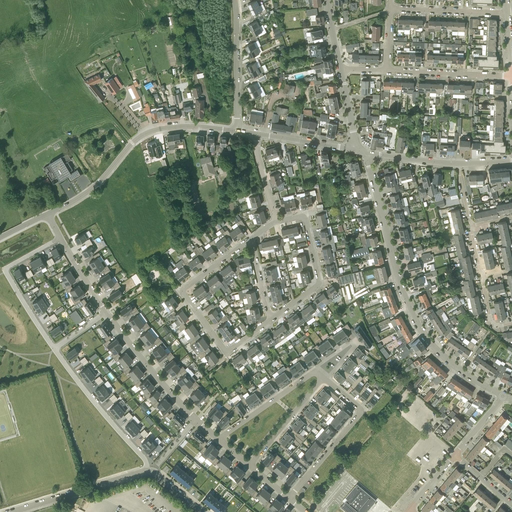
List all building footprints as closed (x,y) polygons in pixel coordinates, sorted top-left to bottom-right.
[(254,0),(255,1),(248,4),(250,9),(259,5),(256,0),(254,0)] [(259,5),(250,9),(253,15),(254,15),(255,18),(258,17),(267,12),(266,10),(262,11),(259,5)] [(310,15),(311,21),(312,25),(317,24),(324,23),(323,15),(318,16),(317,8),(306,10),(307,16),(310,15)] [(256,28),(259,26),(257,20),(248,24),(251,30),(256,28)] [(434,31),(434,21),(428,20),(428,22),(425,22),(425,31),(425,36),(428,36),(428,31),(434,31)] [(458,22),(458,32),(464,32),(464,35),(467,35),(467,29),(464,28),(465,22),(458,22)] [(251,40),(257,37),(259,36),(258,34),(262,32),(265,30),(263,25),(259,26),(256,28),(251,30),(253,36),(250,37),(251,40)] [(324,37),(323,33),(322,33),(321,30),(310,32),(311,36),(307,36),(308,43),(314,42),(313,39),(324,37)] [(379,33),(372,32),(371,39),(364,39),(364,42),(372,42),(372,40),(379,40),(379,33)] [(248,52),(256,48),(254,42),(258,40),(257,37),(251,40),(252,43),(245,46),(248,52)] [(317,56),(321,55),(326,54),(327,53),(327,51),(325,50),(324,46),(321,46),(321,43),(309,45),(310,49),(312,48),(314,56),(317,55),(317,56)] [(249,61),(254,59),(253,56),(259,53),(256,48),(248,52),(250,57),(248,58),(249,61)] [(478,57),(479,57),(478,66),(478,67),(498,68),(498,59),(496,59),(496,55),(495,55),(495,56),(486,55),(481,55),(478,55),(478,57)] [(249,72),(257,68),(255,62),(256,62),(254,59),(249,61),(251,64),(246,66),(249,72)] [(311,69),(315,68),(333,65),(332,64),(333,63),(332,62),(331,59),(323,60),(324,63),(315,66),(311,67),(311,69)] [(333,65),(315,68),(316,71),(322,70),(323,73),(334,71),(333,68),(334,67),(333,66),(333,65)] [(258,77),(263,75),(262,73),(264,71),(262,66),(257,68),(249,72),(251,78),(249,79),(250,81),(258,77)] [(99,75),(85,81),(100,102),(104,99),(93,84),(101,79),(99,75)] [(105,83),(113,93),(119,89),(117,85),(120,83),(116,76),(112,79),(112,78),(105,83)] [(259,81),(260,81),(258,77),(250,81),(251,84),(247,87),(249,92),(258,88),(261,87),(259,81)] [(415,101),(415,98),(415,92),(413,91),(414,82),(407,82),(407,92),(407,94),(412,94),(412,103),(413,103),(413,102),(413,100),(415,101)] [(321,92),(327,91),(328,90),(329,91),(338,90),(337,89),(338,88),(337,87),(337,86),(336,83),(320,86),(321,92)] [(424,93),(424,92),(424,83),(418,83),(418,92),(415,92),(415,98),(418,98),(419,93),(424,93)] [(444,96),(444,94),(445,90),(442,90),(442,84),(436,83),(436,93),(436,96),(444,96)] [(287,93),(293,94),(295,85),(289,84),(287,93)] [(453,95),(453,94),(453,84),(447,84),(447,90),(445,90),(444,94),(453,95)] [(199,86),(190,88),(193,102),(196,101),(195,117),(202,118),(203,111),(204,106),(203,106),(203,100),(199,99),(198,95),(201,94),(199,86)] [(258,88),(249,92),(252,98),(249,99),(251,102),(262,97),(258,88)] [(326,105),(330,105),(337,103),(336,96),(325,98),(326,105)] [(337,103),(330,105),(331,108),(327,109),(328,113),(339,110),(337,103)] [(159,121),(166,120),(170,119),(170,117),(168,108),(167,104),(163,105),(163,106),(156,107),(159,121)] [(192,110),(191,104),(190,104),(184,105),(184,108),(181,109),(183,116),(187,115),(186,111),(192,110)] [(159,121),(156,107),(150,108),(150,106),(143,108),(146,116),(151,114),(152,122),(159,121)] [(168,108),(170,117),(170,119),(180,118),(179,113),(178,113),(178,109),(175,106),(168,108)] [(278,114),(287,115),(288,108),(277,106),(277,110),(274,110),(273,113),(270,129),(282,132),(282,131),(290,133),(290,132),(293,132),(297,118),(288,116),(286,125),(277,124),(278,114)] [(255,123),(257,114),(251,113),(251,110),(248,109),(247,116),(250,116),(249,122),(255,123)] [(370,109),(360,109),(360,115),(366,115),(366,120),(378,121),(379,116),(370,116),(370,109)] [(257,114),(255,123),(261,124),(262,118),(265,119),(266,113),(263,112),(262,115),(257,114)] [(307,132),(309,122),(302,120),(303,114),(301,113),(299,120),(302,120),(300,131),(307,132)] [(328,129),(335,130),(337,124),(329,122),(330,119),(327,118),(321,117),(320,118),(320,120),(326,121),(325,128),(328,129)] [(316,123),(309,122),(307,132),(314,134),(316,123)] [(335,130),(328,129),(326,136),(334,137),(335,130)] [(447,141),(446,153),(453,154),(454,144),(457,144),(457,135),(457,129),(454,129),(454,142),(447,141)] [(370,147),(376,148),(379,132),(373,131),(370,146),(370,147)] [(379,132),(376,148),(382,149),(384,135),(387,136),(387,133),(379,132)] [(437,142),(437,145),(440,145),(439,153),(446,153),(447,141),(441,141),(442,132),(438,132),(438,142),(437,142)] [(179,134),(173,135),(175,148),(178,148),(178,145),(183,144),(183,147),(186,147),(184,139),(183,139),(180,139),(179,134)] [(175,148),(173,135),(167,135),(168,143),(169,149),(175,148)] [(196,135),(196,144),(197,149),(203,149),(204,144),(204,141),(203,141),(203,135),(196,135)] [(207,136),(207,144),(211,145),(210,151),(221,152),(220,145),(215,145),(215,141),(214,141),(214,136),(207,136)] [(220,136),(220,145),(223,157),(227,158),(227,155),(229,155),(229,158),(229,161),(234,160),(230,146),(227,146),(229,152),(224,152),(222,145),(226,146),(226,137),(220,136)] [(398,137),(396,151),(403,152),(405,138),(398,137)] [(485,142),(480,142),(478,139),(472,139),(472,142),(472,149),(480,149),(480,152),(485,151),(485,142)] [(153,140),(142,144),(145,157),(152,155),(152,157),(161,154),(158,144),(155,146),(155,144),(154,145),(153,140)] [(492,141),(492,140),(485,140),(485,142),(485,151),(485,153),(505,154),(505,145),(503,145),(503,141),(502,141),(492,141)] [(430,141),(429,152),(433,152),(434,148),(437,149),(437,145),(437,142),(430,141)] [(270,148),(273,157),(278,156),(279,159),(282,159),(280,151),(277,152),(276,146),(270,148)] [(273,157),(270,148),(265,150),(267,155),(264,156),(266,162),(269,161),(268,159),(273,157)] [(286,157),(283,158),(285,165),(292,164),(291,161),(295,160),(293,151),(285,153),(286,157)] [(327,152),(321,151),(320,156),(321,156),(322,156),(321,160),(325,160),(324,164),(325,168),(330,167),(327,152)] [(68,161),(71,159),(67,153),(61,157),(61,158),(50,165),(53,170),(47,173),(51,180),(57,176),(60,181),(69,175),(73,180),(81,175),(77,169),(71,173),(70,171),(73,169),(68,161)] [(308,158),(307,154),(300,155),(302,162),(303,162),(305,168),(312,167),(310,157),(308,158)] [(215,174),(213,167),(210,156),(200,159),(205,177),(215,174)] [(348,171),(359,168),(357,161),(353,162),(352,161),(343,164),(345,171),(348,171)] [(359,168),(348,171),(349,174),(347,175),(347,178),(344,179),(345,182),(351,180),(350,177),(361,175),(359,168)] [(511,168),(509,168),(508,168),(500,169),(501,180),(511,178),(511,176),(511,172),(511,171),(511,168)] [(270,175),(271,180),(281,177),(279,172),(281,172),(280,169),(274,170),(275,173),(270,175)] [(504,188),(501,180),(500,169),(488,170),(490,183),(496,183),(497,186),(490,188),(491,191),(491,193),(495,192),(494,191),(496,191),(504,188)] [(384,175),(386,181),(394,179),(393,173),(394,173),(394,170),(387,171),(388,174),(384,175)] [(433,196),(435,203),(443,200),(441,192),(438,192),(437,189),(442,188),(440,183),(441,183),(441,174),(435,173),(434,179),(433,179),(433,182),(432,184),(430,185),(433,196)] [(433,196),(430,185),(428,174),(423,176),(421,176),(423,185),(421,186),(421,185),(417,186),(420,198),(427,197),(426,195),(427,194),(431,197),(433,196)] [(281,177),(271,180),(274,188),(278,187),(279,191),(282,190),(285,188),(284,185),(285,185),(284,182),(282,182),(281,177)] [(43,187),(49,183),(47,178),(40,181),(43,187)] [(394,179),(386,181),(387,186),(391,186),(391,188),(398,187),(397,184),(395,184),(394,179)] [(353,180),(351,180),(345,182),(343,182),(344,186),(350,185),(352,192),(356,191),(364,189),(363,182),(358,184),(358,183),(354,183),(353,180)] [(364,189),(356,191),(358,198),(361,197),(361,196),(366,195),(364,189)] [(399,190),(392,191),(393,194),(389,195),(391,201),(399,199),(398,193),(400,193),(399,190)] [(250,202),(260,199),(258,194),(253,196),(252,193),(246,194),(247,197),(249,197),(250,202)] [(307,206),(305,196),(300,197),(300,195),(297,196),(298,202),(301,202),(302,207),(307,206)] [(298,202),(297,196),(294,197),(294,199),(289,200),(291,209),(296,208),(295,203),(298,202)] [(403,198),(399,199),(391,201),(392,206),(396,206),(397,208),(406,206),(405,203),(404,203),(403,198)] [(251,211),(256,209),(257,209),(256,206),(261,204),(260,199),(250,202),(252,207),(250,208),(251,211)] [(291,209),(289,200),(284,201),(283,199),(280,200),(282,206),(285,205),(286,211),(291,209)] [(440,208),(445,206),(443,200),(435,203),(437,210),(441,209),(440,208)] [(503,212),(502,204),(498,205),(497,202),(495,202),(496,204),(498,214),(503,212)] [(369,214),(368,212),(370,211),(368,205),(364,206),(363,205),(360,206),(362,213),(360,213),(361,216),(369,214)] [(409,205),(406,206),(397,208),(397,211),(394,212),(395,218),(404,216),(411,214),(409,205)] [(492,217),(490,209),(487,210),(486,206),(484,207),(487,219),(492,217)] [(256,218),(264,215),(263,210),(257,212),(256,209),(251,211),(250,211),(252,219),(256,218)] [(316,220),(325,218),(324,213),(327,213),(327,209),(323,210),(317,211),(318,214),(316,215),(317,217),(316,218),(316,220)] [(452,217),(460,215),(459,211),(462,211),(462,209),(450,211),(452,217)] [(481,220),(479,211),(476,212),(475,209),(473,209),(475,221),(481,220)] [(264,215),(256,218),(257,223),(266,221),(264,215)] [(243,227),(239,221),(236,217),(235,216),(232,218),(238,226),(234,229),(239,237),(244,233),(240,228),(243,227)] [(362,226),(366,225),(373,223),(372,217),(367,218),(367,217),(364,218),(363,219),(363,216),(357,218),(358,221),(361,221),(362,226)] [(404,216),(395,218),(397,224),(400,223),(401,226),(408,224),(407,221),(405,221),(404,216)] [(321,228),(327,226),(325,218),(316,220),(317,223),(318,223),(319,225),(320,225),(321,228)] [(454,228),(462,226),(462,222),(465,222),(465,220),(453,222),(454,228)] [(373,223),(366,225),(367,232),(371,231),(370,230),(375,229),(373,223)] [(408,224),(401,226),(402,228),(398,229),(400,235),(408,233),(407,227),(408,227),(408,224)] [(291,226),(293,235),(302,233),(300,227),(298,228),(297,226),(294,227),(294,226),(291,226)] [(320,237),(329,235),(327,226),(321,228),(322,231),(320,231),(321,234),(319,234),(320,237)] [(511,226),(499,229),(500,234),(508,233),(508,229),(511,228),(511,226)] [(229,237),(225,231),(222,228),(219,230),(221,233),(218,236),(220,239),(226,247),(230,243),(227,238),(229,237)] [(354,238),(365,235),(364,228),(362,229),(362,231),(353,234),(354,238)] [(239,237),(234,229),(229,232),(227,229),(225,231),(229,237),(231,235),(235,240),(239,237)] [(75,238),(78,244),(89,237),(86,232),(77,237),(77,236),(75,237),(75,238)] [(454,240),(463,238),(462,235),(465,234),(465,232),(455,234),(453,234),(454,240)] [(408,233),(400,235),(401,241),(405,240),(405,243),(412,241),(411,238),(409,238),(408,233)] [(325,244),(334,242),(333,234),(329,235),(320,237),(321,239),(322,239),(323,242),(324,242),(325,244)] [(358,252),(369,249),(368,247),(371,246),(377,244),(376,240),(378,240),(376,236),(369,238),(366,239),(367,243),(365,244),(366,247),(359,248),(359,249),(358,249),(358,252)] [(511,237),(501,240),(503,246),(508,245),(511,244),(510,240),(511,239),(511,237)] [(283,249),(282,246),(280,239),(277,240),(277,238),(274,239),(274,238),(271,238),(272,240),(273,247),(279,246),(280,250),(283,249)] [(226,247),(220,239),(216,243),(213,240),(211,241),(215,247),(218,245),(221,250),(226,247)] [(268,249),(266,240),(263,240),(264,241),(261,242),(261,244),(258,244),(260,251),(268,249)] [(215,247),(211,241),(209,243),(211,246),(207,249),(212,257),(217,254),(213,249),(215,247)] [(322,254),(334,251),(336,251),(334,242),(325,244),(325,247),(322,248),(323,251),(321,251),(322,254)] [(457,251),(465,249),(464,246),(468,245),(467,243),(455,246),(457,251)] [(93,245),(82,251),(85,257),(86,256),(86,257),(88,256),(88,255),(96,250),(93,245)] [(405,253),(412,251),(422,249),(421,245),(411,248),(411,245),(403,247),(405,253)] [(212,257),(207,249),(204,251),(201,246),(199,248),(197,246),(195,248),(201,257),(204,255),(208,260),(212,257)] [(56,248),(51,251),(56,260),(61,257),(58,250),(59,250),(57,248),(56,248)] [(201,257),(195,248),(193,250),(196,254),(191,257),(193,259),(198,267),(203,264),(199,259),(201,257)] [(373,258),(382,256),(380,250),(369,252),(369,249),(358,252),(350,254),(351,257),(360,255),(369,253),(371,259),(373,258)] [(412,251),(405,253),(406,259),(414,257),(413,255),(423,252),(422,249),(412,251)] [(511,249),(501,252),(503,258),(511,256),(510,252),(511,251),(511,249)] [(327,261),(336,259),(334,251),(322,254),(323,256),(324,256),(324,259),(326,259),(327,261)] [(101,262),(98,257),(101,255),(98,252),(93,256),(95,259),(89,263),(92,268),(101,262)] [(198,267),(193,259),(190,261),(184,252),(179,255),(182,259),(188,267),(190,265),(194,270),(198,267)] [(297,261),(306,259),(305,254),(299,255),(299,252),(292,254),(293,257),(296,256),(297,261)] [(462,262),(470,261),(469,257),(473,256),(472,254),(470,255),(460,257),(462,262)] [(485,263),(493,261),(492,257),(496,256),(495,254),(484,257),(485,263)] [(382,256),(373,258),(374,261),(372,262),(373,264),(383,262),(382,256)] [(40,257),(35,259),(41,271),(41,270),(41,269),(46,267),(40,257)] [(245,266),(243,257),(238,258),(234,261),(238,266),(235,268),(240,273),(242,271),(239,268),(240,267),(245,266)] [(35,259),(30,262),(36,273),(41,271),(35,259)] [(188,267),(182,259),(175,264),(179,270),(185,277),(189,274),(186,269),(188,267)] [(293,271),(296,270),(302,269),(302,266),(307,265),(306,259),(297,261),(299,267),(292,268),(293,271)] [(326,270),(338,268),(336,259),(327,261),(327,264),(326,265),(326,268),(325,268),(326,270)] [(496,260),(493,261),(485,263),(486,268),(499,265),(499,263),(497,263),(496,260)] [(420,261),(407,264),(409,271),(412,270),(413,273),(422,271),(420,261)] [(101,262),(92,268),(96,273),(102,269),(103,272),(109,268),(107,265),(104,267),(101,262)] [(277,263),(271,265),(266,266),(267,269),(266,269),(267,274),(276,272),(275,267),(279,266),(279,263),(277,263)] [(240,273),(235,268),(233,269),(229,264),(225,268),(232,277),(232,278),(237,274),(237,275),(240,273)] [(185,277),(179,270),(175,273),(173,270),(173,269),(170,265),(167,267),(174,277),(176,275),(180,280),(185,277)] [(338,276),(340,285),(354,282),(355,287),(388,279),(384,265),(352,273),(343,275),(338,276)] [(464,274),(473,272),(472,268),(475,267),(475,265),(463,268),(464,274)] [(338,276),(343,275),(342,272),(340,273),(339,267),(338,268),(326,270),(326,273),(328,273),(328,276),(330,275),(330,278),(337,277),(338,276)] [(14,272),(15,274),(20,282),(25,279),(19,268),(14,271),(14,272)] [(105,275),(99,279),(103,284),(112,278),(109,273),(111,272),(109,268),(103,272),(105,275)] [(232,277),(225,268),(220,271),(224,276),(222,278),(226,283),(228,281),(232,277)] [(301,278),(310,276),(309,270),(303,272),(302,269),(296,270),(296,273),(300,272),(301,278)] [(64,281),(73,275),(70,270),(64,274),(62,271),(56,275),(59,278),(61,277),(64,281)] [(436,270),(428,272),(425,273),(426,278),(432,277),(432,276),(437,275),(436,270)] [(276,272),(267,274),(268,280),(275,278),(276,281),(282,280),(286,279),(285,276),(277,278),(276,272)] [(219,279),(216,274),(211,278),(217,285),(219,288),(224,285),(226,289),(228,287),(226,283),(222,278),(219,279)] [(76,280),(73,275),(64,281),(66,285),(64,287),(66,290),(71,286),(70,284),(76,280)] [(310,276),(301,278),(302,283),(299,284),(299,287),(306,285),(305,282),(311,281),(310,276)] [(419,287),(424,285),(421,276),(418,277),(418,278),(413,280),(415,286),(419,285),(419,287)] [(464,286),(473,284),(472,280),(475,279),(475,277),(465,279),(463,280),(464,286)] [(112,278),(103,284),(106,289),(112,285),(114,288),(119,284),(117,281),(115,282),(112,278)] [(217,285),(211,278),(207,281),(210,286),(208,288),(212,293),(214,292),(212,289),(217,285)] [(282,280),(276,281),(276,284),(269,286),(271,291),(280,289),(284,288),(282,280)] [(119,284),(114,288),(116,291),(110,295),(113,300),(116,298),(117,298),(119,297),(119,296),(122,294),(120,291),(122,289),(119,284)] [(212,293),(208,288),(206,289),(202,284),(198,288),(205,298),(209,294),(210,295),(212,293)] [(342,293),(341,289),(340,288),(336,290),(332,284),(330,286),(331,287),(328,289),(329,290),(327,292),(332,300),(335,298),(342,293)] [(71,286),(66,290),(67,292),(70,291),(73,295),(82,289),(79,285),(73,289),(71,286)] [(421,301),(430,297),(432,296),(430,291),(436,288),(436,286),(432,287),(425,289),(426,292),(418,295),(421,301)] [(385,295),(392,293),(390,287),(383,289),(380,290),(379,288),(371,290),(372,293),(379,291),(381,297),(385,295)] [(205,298),(198,288),(193,291),(199,299),(198,299),(199,302),(205,298)] [(82,289),(73,295),(75,300),(73,301),(75,305),(80,301),(79,298),(85,294),(82,289)] [(248,289),(245,289),(238,291),(240,299),(247,298),(256,296),(254,290),(249,292),(248,289)] [(467,297),(469,296),(475,295),(474,291),(478,290),(477,289),(465,291),(467,297)] [(332,300),(327,292),(324,294),(323,292),(321,294),(320,293),(318,295),(326,305),(332,300)] [(388,301),(394,298),(392,293),(385,295),(388,301)] [(281,294),(272,296),(273,302),(280,300),(281,303),(287,302),(287,299),(282,300),(281,294)] [(455,303),(456,303),(459,301),(460,300),(456,294),(451,297),(455,303)] [(314,303),(320,311),(322,309),(322,308),(326,305),(318,295),(316,296),(317,297),(315,299),(315,300),(313,302),(314,303)] [(43,296),(32,302),(36,308),(46,301),(43,296)] [(156,303),(158,306),(164,301),(168,306),(175,300),(172,296),(166,300),(164,297),(156,303)] [(245,306),(252,305),(251,302),(257,301),(256,296),(247,298),(248,303),(245,304),(245,306)] [(430,297),(421,301),(424,307),(430,304),(429,302),(432,301),(430,297)] [(396,304),(394,298),(388,301),(381,303),(382,307),(389,304),(390,306),(396,304)] [(84,299),(79,302),(75,305),(77,308),(81,305),(83,304),(84,305),(85,305),(91,314),(96,310),(95,310),(96,309),(94,307),(93,307),(94,307),(92,305),(89,301),(87,303),(84,299)] [(175,300),(168,306),(171,310),(165,315),(166,317),(174,311),(173,309),(178,305),(175,300)] [(472,308),(480,306),(479,302),(483,301),(482,300),(471,302),(472,308)] [(46,301),(36,308),(39,313),(50,306),(46,301)] [(219,306),(217,303),(212,307),(213,310),(208,314),(211,318),(218,313),(215,308),(219,306)] [(320,311),(314,303),(312,305),(311,304),(308,305),(308,304),(305,306),(313,316),(320,311)] [(124,308),(121,310),(124,315),(130,311),(132,314),(138,310),(134,305),(132,307),(129,304),(126,306),(126,305),(123,307),(124,308)] [(396,304),(390,306),(392,313),(398,310),(396,304)] [(252,305),(245,306),(242,307),(242,309),(244,310),(249,309),(251,314),(259,312),(258,307),(252,308),(252,305)] [(509,305),(495,308),(496,313),(504,312),(503,308),(509,306),(509,305)] [(313,317),(313,316),(305,306),(303,308),(304,309),(302,310),(303,312),(300,313),(306,321),(306,322),(313,317)] [(430,319),(443,311),(446,309),(444,306),(434,312),(433,311),(434,310),(433,307),(425,311),(427,314),(430,319)] [(174,311),(166,317),(168,319),(174,315),(178,319),(185,314),(182,309),(176,313),(174,311)] [(76,324),(82,319),(75,310),(69,314),(76,324)] [(138,310),(132,314),(134,316),(129,321),(132,325),(141,319),(137,315),(140,313),(138,310)] [(299,326),(306,321),(300,313),(299,311),(296,313),(294,314),(293,313),(291,315),(299,326)] [(434,324),(442,318),(440,316),(441,315),(444,311),(443,311),(430,319),(434,324)] [(259,312),(251,314),(247,315),(249,323),(251,322),(256,321),(255,318),(261,317),(259,312)] [(218,313),(211,318),(214,323),(220,319),(222,321),(227,317),(225,315),(222,317),(218,313)] [(185,314),(178,319),(181,324),(177,326),(179,329),(184,325),(183,322),(188,318),(185,314)] [(299,326),(291,315),(289,316),(289,317),(287,319),(289,322),(287,323),(293,332),(295,330),(295,329),(299,326)] [(390,320),(393,326),(403,321),(400,315),(390,320)] [(437,329),(447,323),(455,318),(453,316),(449,319),(448,318),(444,321),(442,318),(434,324),(437,329)] [(227,317),(222,321),(224,323),(218,328),(221,332),(229,327),(225,322),(229,319),(227,317)] [(141,319),(132,325),(136,330),(141,326),(143,329),(149,325),(146,322),(144,324),(141,319)] [(403,321),(393,326),(396,331),(406,326),(403,321)] [(478,330),(482,325),(477,321),(473,326),(478,330)] [(107,325),(106,323),(105,323),(100,326),(106,335),(105,335),(107,337),(104,339),(106,341),(109,339),(111,338),(108,333),(111,332),(109,328),(107,326),(107,325)] [(184,325),(179,329),(177,331),(178,333),(184,328),(188,333),(195,327),(192,323),(186,327),(184,325)] [(278,326),(286,337),(293,332),(287,323),(284,325),(283,324),(281,326),(280,324),(278,326)] [(445,336),(452,330),(450,328),(452,327),(450,324),(448,325),(447,323),(437,329),(440,334),(443,333),(445,336)] [(61,324),(51,331),(54,336),(55,335),(55,336),(57,335),(57,334),(65,329),(61,324)] [(373,336),(379,333),(375,324),(369,327),(373,336)] [(149,325),(143,329),(146,332),(140,336),(144,341),(152,334),(149,330),(151,328),(149,325)] [(338,332),(344,341),(349,338),(345,333),(348,331),(344,325),(341,327),(343,329),(338,332)] [(272,332),(279,342),(286,337),(278,326),(276,328),(277,329),(272,332)] [(358,336),(360,339),(366,335),(359,326),(354,329),(359,336),(358,336)] [(406,326),(396,331),(399,337),(409,331),(406,326)] [(195,327),(188,333),(191,337),(187,340),(189,343),(195,339),(193,336),(199,332),(195,327)] [(229,327),(221,332),(224,336),(232,331),(229,327)] [(452,346),(457,338),(453,335),(454,333),(452,332),(455,329),(454,328),(452,330),(445,336),(449,339),(447,343),(452,346)] [(511,335),(510,328),(509,328),(509,332),(506,332),(506,333),(502,333),(503,339),(507,338),(508,341),(511,340),(511,343),(511,335)] [(235,329),(232,331),(224,336),(228,341),(233,337),(235,339),(241,335),(239,333),(238,333),(235,329)] [(409,331),(399,337),(396,339),(397,341),(401,339),(403,342),(413,337),(409,331)] [(263,335),(269,342),(272,346),(272,347),(279,342),(272,332),(270,334),(269,333),(266,334),(266,333),(263,335)] [(329,336),(333,341),(335,340),(339,344),(344,341),(338,332),(333,336),(332,334),(329,336)] [(152,334),(144,341),(148,345),(153,341),(155,344),(161,340),(158,336),(156,338),(152,334)] [(259,344),(265,352),(266,352),(267,351),(267,350),(272,346),(269,342),(263,335),(261,337),(262,338),(260,339),(262,342),(259,344)] [(366,335),(360,339),(361,341),(362,341),(367,347),(372,344),(366,335)] [(323,343),(329,351),(334,348),(331,343),(333,341),(329,336),(327,338),(328,339),(323,343)] [(195,339),(189,343),(191,345),(190,346),(193,350),(205,341),(202,337),(196,341),(195,339)] [(109,339),(106,341),(103,343),(106,347),(108,345),(111,349),(119,343),(116,338),(111,342),(109,339)] [(457,350),(462,341),(457,338),(452,346),(457,350)] [(408,354),(423,343),(422,343),(419,339),(411,345),(412,346),(409,349),(407,351),(408,352),(406,354),(407,355),(408,354)] [(161,340),(155,344),(158,347),(152,351),(156,356),(164,349),(161,345),(163,343),(161,340)] [(205,341),(193,350),(197,354),(199,356),(205,352),(203,350),(209,346),(205,341)] [(461,353),(467,345),(463,341),(462,341),(457,350),(461,353)] [(467,345),(461,353),(466,357),(470,351),(471,349),(474,346),(469,342),(467,345)] [(119,343),(111,349),(114,353),(111,355),(113,358),(119,354),(117,352),(122,347),(119,343)] [(314,346),(318,352),(321,350),(324,355),(329,351),(323,343),(318,346),(317,344),(314,346)] [(427,348),(423,343),(408,354),(409,355),(408,356),(410,357),(417,352),(419,355),(427,348)] [(265,352),(259,344),(257,345),(256,344),(254,346),(253,345),(251,346),(256,354),(258,357),(263,353),(263,354),(265,352)] [(67,353),(66,353),(70,358),(80,351),(77,346),(69,352),(69,351),(67,352),(67,353)] [(256,354),(251,346),(249,348),(249,349),(247,351),(248,352),(246,354),(249,359),(252,362),(254,360),(252,357),(256,354)] [(308,353),(315,363),(317,361),(317,360),(319,358),(316,353),(318,352),(314,346),(312,348),(313,350),(308,353)] [(406,346),(405,346),(399,351),(396,353),(401,360),(404,358),(407,355),(406,354),(408,352),(407,351),(409,349),(406,346)] [(364,353),(361,351),(358,348),(354,352),(358,356),(355,358),(365,366),(367,364),(362,359),(363,358),(361,357),(364,353)] [(164,349),(156,356),(160,360),(165,356),(168,359),(173,354),(170,351),(168,353),(164,349)] [(205,352),(199,356),(201,359),(205,356),(208,360),(215,355),(212,350),(206,355),(205,352)] [(473,361),(478,365),(486,352),(484,350),(482,354),(482,353),(479,357),(477,356),(473,361)] [(487,351),(486,352),(478,365),(483,368),(486,363),(484,361),(487,357),(486,357),(490,352),(487,351)] [(119,354),(113,358),(116,361),(118,359),(121,363),(129,356),(126,352),(120,356),(119,354)] [(249,359),(246,354),(243,355),(241,353),(239,355),(238,353),(236,355),(243,365),(249,361),(248,360),(249,359)] [(300,357),(303,362),(306,360),(309,365),(312,363),(312,364),(315,363),(308,353),(303,357),(302,355),(300,357)] [(173,354),(168,359),(170,361),(164,366),(169,371),(177,364),(173,359),(175,357),(173,354)] [(215,355),(208,360),(211,365),(207,368),(209,370),(215,366),(213,363),(219,359),(215,355)] [(243,365),(236,355),(234,357),(235,358),(233,359),(233,361),(231,363),(235,368),(237,366),(239,368),(243,365)] [(129,356),(121,363),(124,367),(122,369),(124,371),(129,367),(127,365),(133,360),(129,356)] [(294,364),(300,373),(305,369),(301,364),(303,362),(300,357),(297,358),(298,359),(296,360),(297,362),(294,364)] [(365,366),(355,358),(353,361),(350,357),(346,362),(352,367),(355,364),(357,366),(358,365),(363,369),(365,366)] [(414,367),(416,365),(423,361),(420,357),(414,362),(404,369),(407,372),(413,367),(414,367)] [(426,369),(433,361),(428,357),(419,368),(424,372),(426,369)] [(494,362),(491,366),(487,372),(492,375),(496,370),(500,372),(504,366),(500,364),(499,365),(497,363),(498,361),(496,359),(494,362)] [(438,364),(437,365),(433,361),(426,369),(431,373),(438,365),(439,365),(438,364)] [(352,367),(346,362),(342,367),(346,370),(344,372),(354,381),(357,379),(350,374),(351,373),(349,371),(352,367)] [(486,363),(483,368),(487,372),(491,366),(486,363)] [(177,364),(169,371),(172,375),(178,370),(180,373),(185,369),(182,366),(180,368),(177,364)] [(285,368),(289,373),(292,372),(295,376),(300,373),(294,364),(289,368),(288,366),(285,368)] [(89,365),(80,372),(84,377),(93,370),(89,365)] [(129,372),(132,376),(140,369),(137,365),(131,370),(129,367),(124,371),(126,374),(129,372)] [(438,365),(431,373),(433,375),(436,373),(438,374),(442,369),(438,365)] [(504,366),(500,372),(498,376),(501,378),(500,380),(506,382),(510,372),(505,370),(506,367),(504,366)] [(279,375),(285,383),(290,380),(287,375),(289,373),(285,368),(283,370),(284,371),(279,375)] [(144,374),(140,369),(132,376),(135,380),(133,382),(135,385),(140,380),(138,378),(144,374)] [(185,369),(180,373),(183,376),(177,381),(181,385),(189,378),(186,374),(188,372),(185,369)] [(442,369),(438,374),(436,376),(441,381),(447,374),(442,369)] [(93,370),(84,377),(88,382),(97,375),(93,370)] [(354,381),(344,372),(341,375),(338,372),(334,376),(342,383),(345,380),(347,381),(347,380),(352,384),(354,381)] [(271,378),(275,384),(277,382),(280,387),(285,383),(279,375),(274,378),(273,376),(271,378)] [(360,375),(357,379),(354,381),(352,384),(350,386),(353,389),(351,391),(356,395),(358,393),(362,387),(358,383),(363,378),(360,375)] [(423,379),(422,378),(420,376),(409,389),(412,391),(417,386),(423,379)] [(452,389),(458,381),(452,377),(447,386),(452,389)] [(140,380),(135,385),(137,387),(139,385),(143,389),(151,383),(147,378),(142,383),(140,380)] [(193,382),(189,378),(181,385),(185,390),(191,385),(193,388),(198,383),(195,381),(193,382)] [(263,382),(265,385),(271,394),(275,390),(272,385),(275,384),(271,378),(268,380),(268,379),(263,382)] [(358,393),(361,395),(359,397),(363,401),(365,399),(370,393),(366,389),(370,384),(367,381),(362,387),(358,393)] [(459,390),(463,384),(458,381),(452,389),(457,393),(459,390)] [(104,383),(95,390),(99,395),(98,395),(108,387),(104,383)] [(151,383),(143,389),(146,393),(144,395),(147,399),(149,397),(151,394),(149,391),(154,387),(151,383)] [(198,383),(193,388),(195,390),(190,395),(194,399),(202,392),(198,388),(200,386),(198,383)] [(457,393),(462,396),(468,388),(463,384),(457,393)] [(256,388),(260,394),(262,392),(266,397),(271,394),(265,385),(260,388),(259,387),(256,388)] [(440,395),(445,388),(442,386),(437,393),(440,395)] [(108,387),(98,395),(102,400),(112,392),(108,387)] [(365,399),(368,401),(366,403),(371,407),(377,399),(373,396),(378,390),(374,387),(370,393),(365,399)] [(250,395),(256,404),(261,400),(257,396),(260,394),(256,388),(252,391),(253,393),(250,395)] [(323,389),(319,393),(327,400),(331,396),(336,401),(339,398),(328,388),(325,391),(323,389)] [(468,388),(462,396),(468,400),(473,391),(468,388)] [(157,390),(151,394),(149,397),(153,401),(150,403),(153,405),(157,401),(155,399),(161,394),(157,390)] [(427,401),(434,394),(430,390),(424,398),(427,401)] [(206,396),(202,392),(194,399),(198,404),(203,399),(206,401),(210,397),(208,394),(206,396)] [(327,400),(319,393),(315,398),(318,400),(315,403),(327,412),(329,409),(324,405),(327,400)] [(473,402),(479,405),(483,397),(477,394),(473,402)] [(241,399),(245,404),(248,403),(251,407),(256,404),(250,395),(245,399),(244,397),(241,399)] [(432,404),(435,406),(440,400),(437,397),(432,404)] [(483,397),(479,405),(478,407),(484,410),(485,408),(489,400),(483,397)] [(157,401),(153,405),(155,408),(157,406),(160,409),(168,402),(165,398),(159,403),(157,401)] [(245,404),(241,399),(239,400),(238,399),(233,403),(236,407),(240,413),(241,414),(242,414),(242,415),(246,412),(245,411),(246,411),(243,406),(245,404)] [(118,401),(110,409),(114,413),(122,406),(118,401)] [(208,413),(212,417),(220,409),(216,405),(217,403),(215,401),(211,406),(213,408),(208,413)] [(168,402),(160,409),(164,413),(162,415),(164,418),(167,416),(169,413),(167,411),(172,406),(168,402)] [(327,412),(315,403),(313,405),(311,403),(307,408),(315,415),(319,410),(324,415),(327,412)] [(341,409),(341,410),(349,416),(353,412),(349,408),(350,407),(346,404),(345,405),(341,409)] [(122,406),(114,413),(117,418),(126,410),(122,406)] [(315,415),(307,408),(303,412),(306,414),(303,417),(315,426),(317,424),(312,419),(315,415)] [(220,409),(212,417),(216,421),(221,415),(224,417),(228,412),(226,410),(224,412),(220,409)] [(338,414),(345,420),(349,416),(341,410),(338,414)] [(456,420),(454,422),(459,426),(463,422),(457,417),(458,415),(452,410),(449,414),(456,420)] [(169,413),(167,416),(169,418),(171,416),(173,418),(180,425),(185,421),(185,420),(183,417),(182,418),(180,416),(177,413),(175,415),(171,411),(169,413)] [(224,417),(219,423),(221,425),(220,425),(222,427),(223,427),(230,419),(227,416),(230,414),(228,412),(224,417)] [(334,418),(342,424),(345,420),(338,414),(334,418)] [(347,499),(341,507),(346,511),(366,511),(376,500),(381,505),(380,507),(389,510),(391,504),(394,504),(398,492),(403,494),(405,488),(407,488),(409,482),(412,483),(415,475),(418,476),(420,468),(410,465),(411,462),(404,460),(402,458),(423,434),(406,420),(403,424),(392,414),(377,432),(393,445),(385,454),(389,457),(382,466),(371,456),(369,458),(361,451),(351,463),(353,465),(347,472),(359,483),(358,485),(357,484),(355,486),(345,498),(347,499)] [(502,414),(498,419),(503,423),(507,418),(502,414)] [(151,425),(154,422),(148,416),(145,418),(151,425)] [(315,426),(303,417),(301,419),(299,418),(295,422),(303,429),(307,425),(312,429),(315,426)] [(328,425),(334,429),(336,427),(338,429),(342,424),(334,418),(328,425)] [(134,419),(125,427),(129,431),(138,423),(134,419)] [(503,423),(498,419),(494,424),(499,428),(503,423)] [(303,429),(295,422),(291,427),(294,429),(291,431),(303,441),(305,438),(300,433),(303,429)] [(459,426),(454,422),(450,426),(456,431),(459,426)] [(138,423),(129,431),(133,435),(142,428),(138,423)] [(502,430),(499,428),(494,424),(490,428),(498,435),(502,430)] [(325,429),(332,436),(336,431),(334,429),(328,425),(325,429)] [(456,431),(450,426),(447,431),(452,435),(456,431)] [(498,435),(490,428),(486,433),(494,440),(498,435)] [(321,434),(329,440),(332,436),(325,429),(321,434)] [(199,432),(200,432),(198,430),(197,431),(197,430),(193,435),(200,441),(198,444),(203,448),(204,446),(207,443),(203,439),(205,437),(202,435),(200,433),(199,432)] [(303,441),(291,431),(289,434),(287,432),(283,436),(291,443),(295,439),(300,444),(303,441)] [(452,435),(447,431),(443,435),(448,440),(452,435)] [(317,438),(323,442),(325,444),(329,440),(321,434),(317,438)] [(150,436),(141,444),(145,448),(154,440),(154,439),(154,440),(150,436)] [(291,443),(283,436),(279,441),(282,443),(279,446),(290,455),(293,452),(288,448),(291,443)] [(479,441),(484,446),(488,441),(483,436),(479,441)] [(312,445),(319,451),(323,447),(321,445),(323,442),(317,438),(315,441),(312,445)] [(154,440),(145,448),(149,453),(158,444),(154,440)] [(494,443),(500,448),(502,446),(496,440),(494,443)] [(484,446),(479,441),(475,446),(480,450),(484,446)] [(204,446),(203,448),(200,451),(202,454),(204,452),(208,455),(215,447),(211,443),(207,448),(204,446)] [(500,449),(500,448),(494,443),(493,443),(491,446),(497,452),(500,449)] [(308,449),(316,456),(319,451),(312,445),(308,449)] [(480,450),(475,446),(471,451),(476,455),(480,450)] [(219,451),(215,447),(208,455),(206,458),(213,463),(217,458),(214,456),(219,451)] [(305,453),(312,460),(316,456),(308,449),(305,453)] [(476,455),(471,451),(467,456),(472,460),(476,455)] [(266,458),(263,461),(268,465),(273,459),(275,461),(279,456),(275,453),(273,455),(270,453),(268,456),(267,455),(265,457),(266,458)] [(312,460),(305,453),(304,453),(301,457),(298,460),(304,465),(306,462),(309,464),(312,460)] [(217,458),(213,463),(215,465),(217,463),(221,466),(228,458),(224,455),(219,460),(217,458)] [(279,456),(275,461),(277,463),(273,469),(277,472),(284,464),(280,461),(282,458),(279,456)] [(228,458),(221,466),(225,470),(223,472),(226,474),(230,469),(228,467),(232,462),(228,458)] [(176,464),(170,472),(174,475),(181,468),(176,464)] [(284,464),(277,472),(281,476),(286,470),(288,472),(293,467),(290,465),(288,467),(284,464)] [(230,469),(226,474),(228,476),(230,474),(234,477),(241,469),(237,465),(232,471),(230,469)] [(293,467),(288,472),(291,474),(286,480),(291,484),(293,481),(294,482),(296,479),(295,479),(298,476),(295,473),(296,471),(293,467)] [(174,475),(179,479),(185,472),(181,468),(174,475)] [(453,473),(458,477),(460,479),(465,474),(457,468),(453,473)] [(494,478),(499,472),(494,468),(490,474),(494,478)] [(245,472),(241,469),(234,477),(238,481),(236,483),(239,485),(243,480),(241,478),(245,472)] [(179,479),(183,483),(189,476),(185,472),(179,479)] [(499,472),(494,478),(499,482),(504,477),(499,472)] [(458,477),(453,473),(449,477),(454,482),(458,477)] [(194,479),(189,476),(183,483),(188,487),(194,479)] [(243,480),(239,485),(241,487),(243,485),(247,488),(254,480),(250,476),(245,482),(243,480)] [(454,482),(449,477),(445,482),(452,488),(456,484),(454,482)] [(504,477),(499,482),(504,486),(508,481),(504,477)] [(254,480),(247,488),(251,492),(249,494),(252,496),(256,491),(254,489),(258,483),(254,480)] [(452,488),(445,482),(441,487),(448,493),(452,488)] [(256,491),(252,496),(254,498),(256,496),(260,499),(267,491),(263,487),(258,493),(256,491)] [(474,493),(479,497),(483,492),(478,487),(474,493)] [(434,495),(439,499),(443,494),(438,490),(434,495)] [(267,491),(260,499),(264,502),(262,505),(265,507),(269,502),(267,500),(271,494),(267,491)] [(208,504),(214,496),(209,492),(203,500),(208,504)] [(483,492),(479,497),(483,501),(488,496),(483,492)] [(448,496),(452,499),(455,501),(458,498),(453,493),(452,494),(451,493),(450,494),(449,494),(448,496)] [(439,499),(434,495),(430,499),(435,504),(439,499)] [(212,507),(218,500),(214,496),(208,504),(212,507)] [(488,496),(483,501),(488,505),(492,500),(488,496)] [(276,498),(271,504),(269,502),(265,507),(267,509),(269,507),(273,510),(280,502),(276,498)] [(437,506),(435,504),(430,499),(426,504),(431,509),(433,510),(437,506)] [(212,507),(216,511),(223,504),(218,500),(212,507)] [(492,500),(488,505),(493,509),(497,504),(492,500)] [(280,502),(273,510),(275,511),(281,511),(280,511),(284,505),(280,502)]
